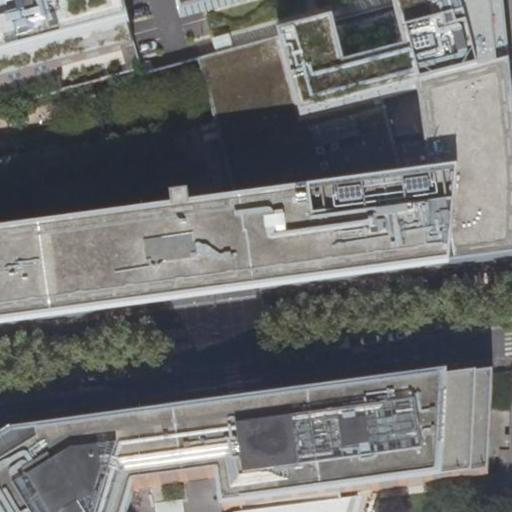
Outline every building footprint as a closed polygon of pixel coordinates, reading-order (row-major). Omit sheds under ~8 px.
[(377,41),(504,7),(503,0),(404,0),(405,2),(278,37),(145,73),(146,78),(202,63),(230,174),(187,186),(181,168),(164,172),(169,191),(153,195),(151,190),(0,231),(0,344),(105,319),(162,284),(167,305),(511,222),(511,83),(510,63),(391,96),(377,41)] [(0,0),(0,84),(125,51),(132,76),(136,76),(145,73),(138,48),(124,0),(0,0)] [(345,511),(348,505),(338,502),(337,496),(439,482),(488,475),(493,374),(386,389),(387,394),(366,397),(365,392),(361,392),(362,397),(340,400),(340,415),(309,399),(310,404),(287,407),(286,402),(200,414),(209,480),(220,479),(224,511),(228,511),(241,510),(241,511),(345,511)] [(309,399),(286,402),(287,407),(310,404),(309,399)] [(180,445),(185,484),(209,480),(200,414),(176,418),(180,445)] [(180,445),(176,418),(153,421),(156,449),(180,445)] [(128,511),(134,491),(185,484),(180,445),(156,449),(153,421),(146,422),(146,426),(140,427),(140,423),(10,440),(2,441),(15,462),(7,466),(0,470),(0,511),(128,511)]
